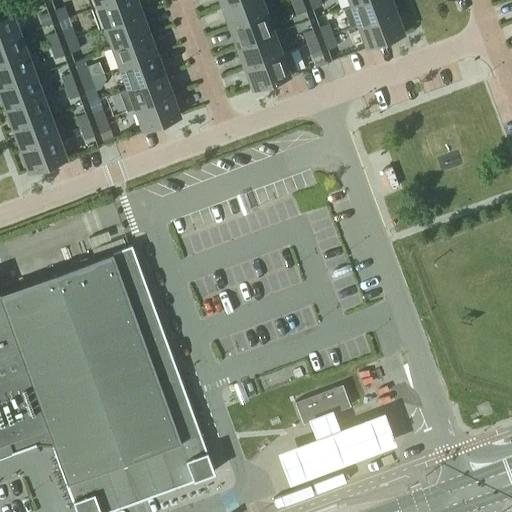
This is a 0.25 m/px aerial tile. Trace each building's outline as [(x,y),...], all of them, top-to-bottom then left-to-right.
[(140,13),(135,0),(111,0),(91,7),(99,29),(106,26),(106,25),(140,13)] [(265,13),(260,0),(237,0),(223,5),(231,26),(265,13)] [(306,11),(301,0),(300,0),(292,3),(296,14),(306,11)] [(321,5),(319,0),(309,0),(312,8),(321,5)] [(394,12),(390,0),(363,0),(352,4),(360,25),(394,12)] [(68,17),(64,6),(55,9),(59,20),(68,17)] [(52,23),(48,11),(39,15),(43,26),(52,23)] [(402,32),(394,12),(360,25),(367,45),(402,32)] [(148,33),(140,13),(106,25),(106,26),(113,46),(148,33)] [(273,33),(265,13),(231,26),(238,46),(273,33)] [(0,41),(19,34),(11,14),(0,17),(0,41)] [(332,34),(328,23),(319,26),(323,37),(332,34)] [(76,37),(71,26),(62,29),(66,40),(76,37)] [(316,40),(312,29),(303,32),(307,43),(316,40)] [(60,43),(55,32),(46,35),(50,46),(60,43)] [(156,54),(148,33),(113,46),(121,66),(156,54)] [(280,53),(273,33),(238,46),(246,67),(281,54),(280,53)] [(0,64),(27,55),(19,34),(0,41),(0,64)] [(336,45),(332,34),(323,37),(327,49),(336,45)] [(80,48),(76,37),(66,40),(71,52),(80,48)] [(321,51),(316,40),(307,43),(311,55),(321,51)] [(64,54),(60,43),(50,46),(55,58),(64,54)] [(297,71),(290,50),(280,53),(281,54),(246,67),(253,87),(297,71)] [(163,74),(156,54),(121,66),(129,87),(163,74)] [(0,87),(34,75),(27,55),(0,64),(0,87)] [(91,78),(86,66),(77,70),(81,81),(91,78)] [(75,84),(71,72),(61,76),(65,87),(75,84)] [(171,95),(163,74),(129,87),(119,90),(126,110),(136,107),(136,108),(171,95)] [(42,96),(34,75),(0,87),(0,89),(7,109),(42,96)] [(95,89),(91,78),(81,81),(86,92),(95,89)] [(79,95),(75,84),(65,87),(70,98),(79,95)] [(178,115),(171,95),(136,108),(144,128),(178,115)] [(49,116),(42,96),(7,109),(15,129),(49,116)] [(105,118),(101,107),(92,110),(96,121),(105,118)] [(90,124),(85,113),(76,116),(81,127),(90,124)] [(57,137),(49,116),(15,129),(22,150),(57,137)] [(110,129),(105,118),(96,121),(100,133),(110,129)] [(94,135),(90,124),(81,127),(85,139),(94,135)] [(65,157),(57,137),(22,150),(30,170),(65,157)] [(0,443),(7,441),(11,452),(22,448),(33,444),(36,443),(52,445),(75,505),(77,511),(101,511),(214,471),(208,456),(131,244),(129,245),(111,251),(0,291),(0,443)] [(342,383),(295,401),(303,423),(309,421),(334,411),(350,405),(342,383)] [(383,415),(273,456),(286,489),(395,448),(383,415)]
